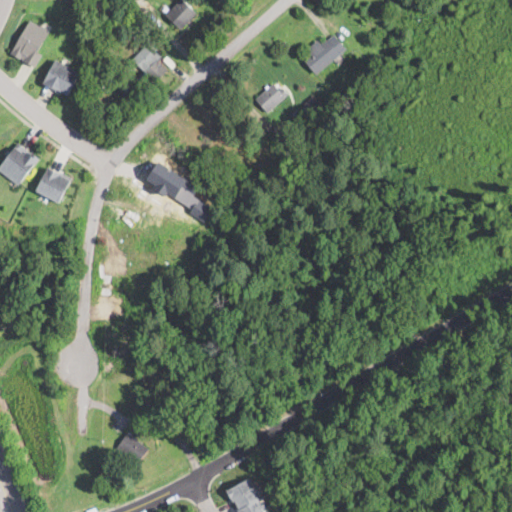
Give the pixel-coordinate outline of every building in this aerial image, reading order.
[(183,0),(197,13),(181,30),(165,15),(179,0),(183,0)] [(30,20),(40,26),(41,25),(47,28),(46,30),(49,32),(37,52),(42,55),(35,68),(34,67),(11,54),(30,20)] [(334,34),(343,45),(346,49),(316,74),(303,58),(308,54),(305,50),(317,39),(320,43),(326,39),(327,40),(334,34)] [(157,58),(145,71),(132,59),(144,46),(157,58)] [(81,71),(69,95),(44,82),(57,59),(81,71)] [(389,76),(382,82),(372,68),(379,63),(389,76)] [(123,83),(119,85),(115,79),(119,76),(123,83)] [(277,89),(279,91),(282,87),(288,94),(267,112),(255,99),(272,83),(277,89)] [(322,105),(313,114),(303,104),(313,95),(322,105)] [(336,125),(330,129),(324,121),(330,116),(336,125)] [(40,157),(20,183),(0,167),(0,165),(20,141),(40,157)] [(48,165),(35,189),(59,201),(72,177),(48,165)] [(184,394),(180,398),(175,391),(179,388),(184,394)] [(149,448),(138,464),(116,447),(128,432),(149,448)] [(250,477),(256,488),(257,487),(261,496),(259,497),(266,511),(239,511),(238,509),(240,508),(235,499),(233,500),(227,488),(250,477)]
